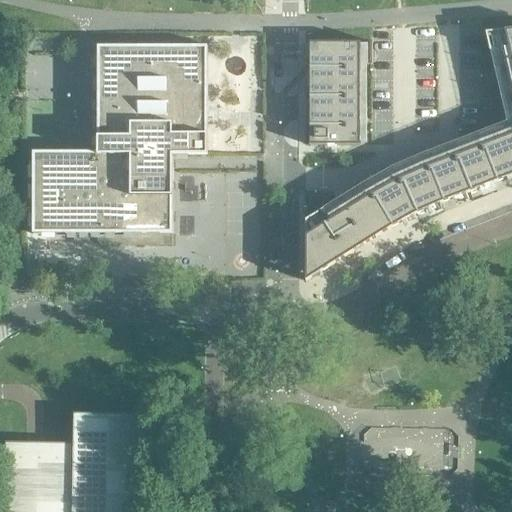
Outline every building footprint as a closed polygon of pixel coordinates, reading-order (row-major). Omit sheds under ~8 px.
[(367,190),(328,215),(324,209),(306,221),(306,252),(307,251),(307,252),(321,273),(391,229),(402,223),(416,215),(441,204),(511,176),(511,30),(498,32),(511,92),(511,128),(426,161),(395,174),(367,190)] [(511,128),(511,92),(498,32),(493,32),(493,34),(488,34),(492,52),(508,122),(455,143),(423,155),(397,166),(388,171),(363,185),(324,209),(328,215),(367,190),(395,174),(426,161),(511,128)] [(362,43),(311,43),(311,44),(315,44),(315,145),(311,145),(311,146),(332,146),(362,146),(362,43)] [(362,43),(362,146),(367,146),(367,66),(371,66),(371,43),(362,43)] [(208,46),(98,46),(98,152),(33,152),(33,234),(92,234),(102,246),(174,245),(174,155),(208,155),(208,154),(208,46)] [(311,277),(312,278),(321,273),(307,252),(307,279),(311,277)] [(27,443),(5,443),(4,511),(139,511),(142,415),(74,414),(74,444),(42,443),(34,443),(27,443)]
